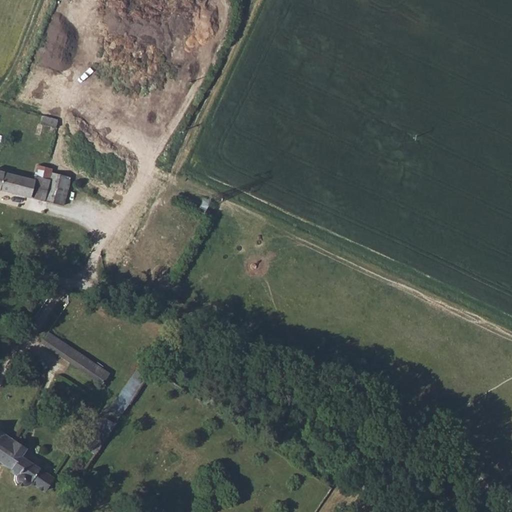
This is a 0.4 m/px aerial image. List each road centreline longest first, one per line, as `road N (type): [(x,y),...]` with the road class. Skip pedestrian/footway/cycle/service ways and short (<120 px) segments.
road 1 (unclassified): [(0,264),(204,322),(405,430),(511,506)]
road 2 (track): [(265,0),(171,180)]
road 3 (unknown): [(71,282),(0,379)]
